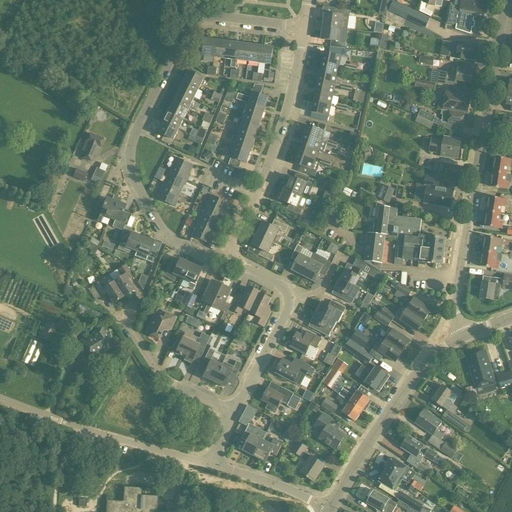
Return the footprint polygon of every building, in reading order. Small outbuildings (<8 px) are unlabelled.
[(422,0),(422,3),(421,2),(419,12),(431,17),(432,12),(425,9),(426,4),(433,6),(434,0),(442,0),(443,0),(442,0),(422,0)] [(454,0),(454,3),(450,2),(445,25),(455,27),(454,31),(472,37),(475,19),(485,20),(488,0),(454,0)] [(425,28),(429,19),(393,2),(388,11),(425,28)] [(334,15),(324,14),(323,27),(347,30),(349,11),(335,9),(334,15)] [(330,48),(344,49),(347,30),(323,27),(321,40),(331,42),(330,48)] [(389,37),(382,35),(379,48),(386,50),(389,37)] [(214,58),(216,40),(205,39),(203,56),(214,58)] [(225,59),(227,42),(216,40),(214,58),(225,59)] [(235,69),(236,61),(239,43),(227,42),(225,59),(232,60),(231,68),(235,69)] [(239,43),(236,61),(248,63),(250,45),(239,43)] [(458,44),(450,43),(448,58),(456,59),(456,60),(465,61),(465,59),(474,60),(476,45),(458,43),(458,44)] [(250,45),(248,63),(259,64),(261,46),(250,45)] [(273,48),(261,46),(259,64),(271,66),(273,48)] [(339,67),(341,56),(346,57),(348,58),(349,52),(333,49),(332,54),(324,53),(322,63),(339,67)] [(420,57),(419,64),(432,65),(433,59),(420,57)] [(320,73),(337,77),(339,67),(322,63),(320,73)] [(438,85),(455,87),(456,81),(471,84),(473,72),(458,69),(458,70),(451,69),(451,74),(439,73),(438,85)] [(189,71),(183,82),(199,89),(204,79),(189,71)] [(337,77),(320,73),(318,83),(335,87),(337,77)] [(434,90),(435,84),(417,81),(416,87),(434,90)] [(178,92),(194,100),(199,89),(183,82),(178,92)] [(316,93),(333,97),(335,87),(318,83),(316,93)] [(255,85),(250,98),(238,94),(236,100),(248,104),(265,110),(269,98),(261,96),(264,87),(255,85)] [(194,100),(178,92),(173,102),(189,110),(194,100)] [(359,92),(357,102),(363,103),(365,93),(359,92)] [(470,95),(446,92),(444,110),(464,114),(467,114),(470,95)] [(331,107),(337,108),(337,110),(341,111),(342,107),(338,106),(338,104),(332,103),(333,97),(316,93),(314,103),(331,107)] [(189,110),(173,102),(168,112),(184,120),(189,110)] [(329,117),(331,107),(314,103),(311,113),(319,115),(318,120),(327,121),(328,117),(329,117)] [(265,110),(248,104),(245,115),(262,120),(265,110)] [(444,110),(441,123),(440,127),(455,134),(456,126),(462,127),(464,114),(444,110)] [(418,116),(433,123),(435,118),(420,111),(418,116)] [(184,120),(168,112),(163,122),(179,130),(184,120)] [(262,120),(245,115),(241,126),(258,131),(262,120)] [(430,130),(433,123),(418,116),(415,122),(430,130)] [(511,119),(504,118),(502,130),(511,131),(511,119)] [(174,140),(179,130),(163,122),(158,133),(174,140)] [(328,140),(322,138),(324,132),(326,125),(323,125),(321,131),(308,126),(305,136),(327,143),(326,146),(331,147),(332,143),(338,144),(337,147),(338,144),(328,141),(328,140)] [(258,131),(241,126),(238,136),(255,142),(258,131)] [(208,131),(200,128),(196,138),(203,142),(205,138),(208,131)] [(355,141),(356,134),(349,132),(347,139),(355,141)] [(97,147),(100,148),(103,140),(88,134),(82,151),(84,152),(82,158),(91,162),(97,147)] [(255,142),(238,136),(234,147),(251,153),(255,142)] [(327,143),(305,136),(302,145),(318,151),(324,153),(326,146),(327,143)] [(451,158),(458,159),(461,140),(444,137),(443,141),(431,139),(429,153),(441,155),(440,157),(451,159),(451,158)] [(318,151),(302,145),(298,155),(314,160),(318,151)] [(247,164),(251,153),(234,147),(231,158),(247,164)] [(370,149),(361,151),(364,163),(373,161),(370,149)] [(209,153),(203,157),(207,162),(212,158),(209,153)] [(314,160),(298,155),(295,165),(311,170),(316,172),(320,162),(314,160)] [(510,175),(511,168),(511,162),(511,159),(495,157),(493,172),(507,174),(510,175)] [(177,158),(170,172),(188,180),(190,174),(189,174),(193,166),(177,158)] [(100,185),(105,171),(97,168),(91,181),(100,185)] [(72,178),(84,182),(87,173),(76,169),(72,178)] [(188,180),(170,172),(164,185),(180,193),(184,185),(185,186),(188,180)] [(506,182),(507,174),(493,172),(491,187),(508,189),(509,183),(506,182)] [(308,198),(315,181),(297,173),(295,179),(290,177),(285,188),(302,195),(308,198)] [(427,187),(427,188),(419,186),(417,201),(424,202),(424,204),(451,208),(454,190),(436,188),(437,184),(439,184),(440,177),(426,175),(424,186),(427,187)] [(380,184),(375,198),(389,204),(395,190),(380,184)] [(177,201),(180,193),(164,185),(157,199),(175,207),(178,201),(177,201)] [(302,195),(285,188),(280,201),(289,205),(287,210),(300,216),(303,210),(308,198),(302,195)] [(106,225),(109,218),(117,197),(113,196),(111,201),(106,198),(103,204),(99,202),(92,220),(101,224),(101,223),(106,225)] [(212,196),(205,209),(223,217),(226,212),(224,211),(228,203),(212,196)] [(117,197),(109,218),(114,220),(112,227),(123,231),(129,214),(123,211),(125,206),(119,204),(121,199),(117,197)] [(489,197),(487,212),(501,214),(502,207),(505,207),(506,199),(489,197)] [(397,218),(398,209),(376,207),(373,232),(368,231),(367,235),(368,235),(384,237),(384,235),(398,237),(394,265),(403,266),(404,260),(443,265),(445,239),(420,236),(421,221),(397,218)] [(223,217),(205,209),(199,223),(215,231),(219,223),(220,223),(223,217)] [(500,222),(501,214),(487,212),(484,226),(502,229),(503,222),(500,222)] [(129,254),(131,250),(136,252),(142,238),(130,233),(132,228),(125,226),(130,214),(129,214),(123,231),(121,237),(122,238),(117,250),(129,254)] [(263,222),(257,234),(274,241),(279,230),(285,233),(288,227),(274,221),(272,226),(263,222)] [(317,226),(305,221),(303,225),(315,230),(317,226)] [(212,238),(215,231),(199,223),(193,237),(210,245),(213,239),(212,238)] [(268,253),(274,241),(257,234),(252,246),(261,250),(258,256),(272,262),(274,256),(268,253)] [(384,237),(368,235),(367,235),(364,262),(380,272),(384,237)] [(485,237),(483,252),(497,254),(498,247),(501,247),(502,240),(485,237)] [(91,238),(89,242),(97,246),(99,243),(91,238)] [(150,249),(153,242),(142,238),(136,252),(142,254),(141,259),(146,261),(152,263),(156,251),(150,249)] [(114,245),(108,243),(106,249),(112,251),(114,245)] [(292,270),(303,276),(311,260),(300,254),(303,248),(298,245),(291,259),(296,261),(292,270)] [(496,262),(497,254),(483,252),(480,267),(497,269),(499,262),(496,262)] [(315,254),(311,260),(303,276),(315,282),(319,274),(325,276),(332,263),(326,261),(326,259),(315,254)] [(177,276),(183,279),(190,264),(179,259),(175,268),(169,266),(164,277),(170,279),(174,281),(177,276)] [(133,276),(125,264),(109,275),(110,277),(113,282),(123,297),(134,290),(127,280),(133,276)] [(201,269),(190,264),(183,279),(179,286),(187,289),(187,288),(193,290),(196,285),(194,284),(201,269)] [(351,273),(345,270),(340,280),(355,288),(359,290),(368,275),(354,268),(351,273)] [(511,275),(505,274),(504,280),(503,287),(511,288),(511,275)] [(113,304),(123,297),(113,282),(110,277),(102,282),(101,280),(92,286),(88,289),(95,300),(99,297),(100,298),(106,294),(113,304)] [(502,280),(484,277),(481,299),(499,302),(502,280)] [(355,288),(340,280),(335,290),(343,294),(341,299),(352,305),(354,300),(359,290),(355,288)] [(206,315),(207,316),(220,285),(211,281),(202,300),(208,303),(203,314),(206,315)] [(411,293),(399,284),(395,290),(407,299),(411,293)] [(221,285),(220,285),(207,316),(211,306),(221,311),(218,318),(223,320),(228,309),(223,307),(230,291),(220,287),(221,285)] [(74,289),(67,286),(65,292),(72,295),(74,289)] [(239,314),(242,308),(249,311),(257,294),(258,294),(258,293),(246,287),(241,299),(235,296),(229,309),(239,314)] [(187,307),(192,295),(186,292),(180,304),(187,307)] [(269,300),(258,294),(257,294),(249,311),(248,313),(255,316),(253,322),(263,327),(269,314),(263,311),(269,300)] [(414,299),(407,310),(424,321),(431,311),(414,299)] [(322,303),(317,313),(332,320),(337,311),(341,313),(343,314),(345,309),(344,308),(333,302),(331,307),(322,303)] [(380,314),(383,315),(392,322),(396,316),(384,308),(380,314)] [(417,332),(424,321),(407,310),(400,320),(417,332)] [(203,321),(206,315),(203,314),(203,313),(198,311),(196,317),(203,321)] [(162,318),(154,315),(146,333),(158,339),(164,327),(170,330),(176,318),(165,313),(162,318)] [(317,313),(313,321),(312,322),(320,327),(318,332),(328,337),(331,332),(333,328),(329,326),(332,320),(317,313)] [(360,322),(367,325),(371,316),(364,313),(360,322)] [(388,327),(392,322),(383,315),(379,321),(388,327)] [(194,320),(188,317),(185,323),(191,326),(194,320)] [(39,338),(50,343),(56,330),(62,333),(62,334),(68,337),(67,339),(75,342),(78,334),(64,328),(67,322),(59,319),(55,326),(46,322),(39,338)] [(209,334),(212,328),(206,325),(203,331),(209,334)] [(81,340),(92,360),(113,347),(101,328),(81,340)] [(393,330),(386,340),(403,352),(406,348),(407,348),(408,348),(411,344),(410,343),(410,342),(410,341),(393,330)] [(357,331),(351,340),(364,349),(370,339),(357,331)] [(307,332),(304,337),(297,334),(290,347),(305,355),(310,345),(316,348),(321,339),(307,332)] [(182,338),(175,353),(185,358),(184,360),(191,363),(192,361),(196,363),(197,364),(199,360),(202,355),(205,347),(207,343),(210,337),(208,337),(201,334),(199,339),(196,338),(194,343),(182,338)] [(35,366),(42,343),(29,340),(22,363),(35,366)] [(356,356),(368,365),(373,358),(362,350),(363,349),(350,340),(344,348),(356,356)] [(377,342),(374,348),(379,351),(395,363),(403,352),(386,340),(382,346),(377,342)] [(327,363),(333,366),(337,357),(338,358),(343,348),(336,344),(327,363)] [(202,377),(213,382),(221,366),(216,364),(217,360),(212,357),(215,352),(209,349),(203,362),(208,364),(202,377)] [(466,356),(476,390),(495,384),(485,351),(466,356)] [(315,370),(310,367),(310,366),(296,359),(293,365),(283,360),(276,374),(294,383),(298,374),(305,377),(306,374),(312,376),(315,370)] [(222,362),(221,366),(213,382),(224,387),(230,374),(235,377),(241,364),(236,362),(233,367),(222,362)] [(390,377),(387,375),(376,368),(373,372),(363,365),(355,376),(366,383),(365,383),(376,391),(377,391),(379,393),(390,377)] [(343,374),(333,367),(323,384),(332,390),(343,374)] [(500,389),(511,385),(511,371),(496,375),(500,389)] [(272,382),(268,389),(262,401),(269,404),(266,409),(275,414),(281,402),(288,406),(287,406),(295,410),(300,399),(293,396),(294,394),(272,382)] [(447,400),(448,398),(451,400),(454,396),(458,398),(462,392),(453,386),(449,391),(441,386),(436,394),(434,393),(430,398),(432,399),(432,400),(448,411),(453,404),(447,400)] [(343,389),(342,391),(339,395),(362,411),(370,400),(358,392),(354,397),(343,389)] [(346,409),(342,414),(355,422),(362,411),(339,395),(336,400),(342,404),(341,405),(346,409)] [(326,398),(321,406),(333,415),(338,407),(326,398)] [(473,402),(469,399),(464,405),(469,409),(473,402)] [(319,407),(313,403),(310,409),(316,413),(319,407)] [(424,411),(416,424),(441,441),(444,435),(437,430),(442,423),(424,411)] [(250,417),(244,414),(241,421),(246,424),(250,417)] [(314,427),(323,433),(319,438),(336,450),(346,436),(330,425),(333,420),(324,414),(314,427)] [(447,420),(458,428),(462,423),(451,415),(447,420)] [(243,451),(254,457),(263,441),(255,437),(258,431),(254,429),(248,426),(242,439),(247,442),(243,451)] [(421,461),(424,456),(436,464),(442,468),(447,461),(441,457),(408,437),(405,442),(404,441),(400,447),(421,461)] [(274,446),(263,441),(254,457),(266,463),(270,454),(276,457),(283,444),(277,441),(274,446)] [(307,463),(300,473),(314,482),(325,466),(311,457),(310,457),(304,453),(307,448),(298,442),(292,451),(301,457),(300,459),(307,463)] [(457,449),(446,442),(440,451),(452,458),(457,449)] [(413,474),(414,472),(393,459),(386,471),(402,480),(406,483),(409,485),(409,484),(412,480),(415,475),(413,474)] [(420,464),(417,469),(426,475),(429,470),(420,464)] [(395,492),(402,480),(386,471),(379,482),(395,492)] [(412,480),(409,484),(418,490),(420,491),(423,486),(412,480)] [(414,488),(418,490),(409,484),(409,485),(406,490),(411,493),(414,488)] [(150,511),(156,511),(157,511),(158,497),(144,496),(141,496),(142,489),(124,487),(123,502),(106,501),(105,511),(150,511)] [(376,511),(378,511),(392,511),(397,504),(374,492),(373,493),(372,492),(367,501),(368,502),(367,504),(377,509),(376,511)] [(400,492),(395,499),(409,508),(416,511),(419,511),(423,506),(414,501),(400,492)] [(86,500),(78,499),(77,507),(85,508),(86,500)] [(415,511),(398,502),(397,504),(407,510),(407,511),(406,511),(415,511)]
